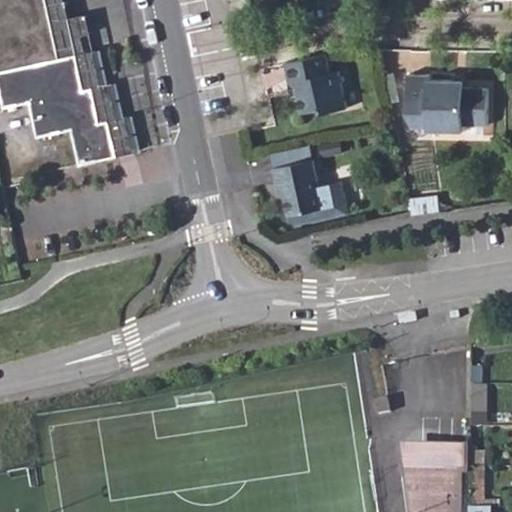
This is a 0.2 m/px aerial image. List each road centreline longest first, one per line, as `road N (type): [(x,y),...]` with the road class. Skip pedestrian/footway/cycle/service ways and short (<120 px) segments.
road 1 (residential): [(511,33),(351,26),(173,63)]
road 2 (residential): [(511,278),(327,307),(224,312)]
road 3 (residential): [(224,312),(173,63)]
road 4 (residential): [(224,312),(63,370),(0,383)]
